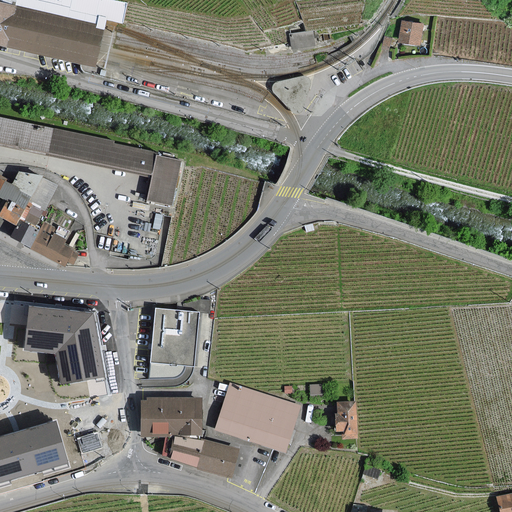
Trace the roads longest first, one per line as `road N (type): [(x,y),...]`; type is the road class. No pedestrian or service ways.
road 1 (residential): [(315,152),(0,58)]
road 2 (unclassified): [(282,205),(355,218),(511,270)]
road 3 (primary): [(511,76),(440,72),(391,84),(343,116),(315,152)]
road 4 (primary): [(282,205),(216,268),(167,284),(115,286)]
road 5 (track): [(330,149),(511,198)]
road 6 (residential): [(115,286),(137,470)]
road 7 (residential): [(0,502),(137,470)]
road 8 (residential): [(137,470),(210,486),(264,511)]
